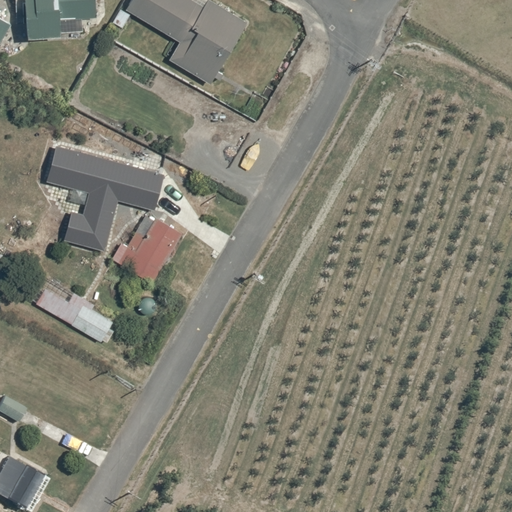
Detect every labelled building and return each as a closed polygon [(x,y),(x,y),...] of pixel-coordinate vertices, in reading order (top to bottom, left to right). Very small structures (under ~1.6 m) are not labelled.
[(34,0),(36,40),(69,39),(69,33),(87,33),(86,22),(101,22),(100,0),(34,0)] [(252,21),(218,0),(134,0),(128,9),(124,7),(116,21),(127,28),(135,15),(179,42),(170,58),(214,85),(252,21)] [(0,51),(16,25),(0,15),(0,51)] [(243,125),(218,109),(203,133),(228,149),(243,125)] [(111,150),(92,179),(149,215),(131,244),(124,239),(113,257),(157,284),(188,234),(163,218),(176,197),(167,192),(171,187),(111,150)] [(78,294),(64,318),(106,343),(107,342),(111,344),(119,332),(114,329),(118,323),(95,309),(97,305),(78,294)] [(23,408),(3,396),(0,400),(0,414),(14,423),(23,408)] [(35,490),(31,487),(39,474),(13,459),(0,482),(0,497),(20,508),(27,495),(31,497),(35,490)]
